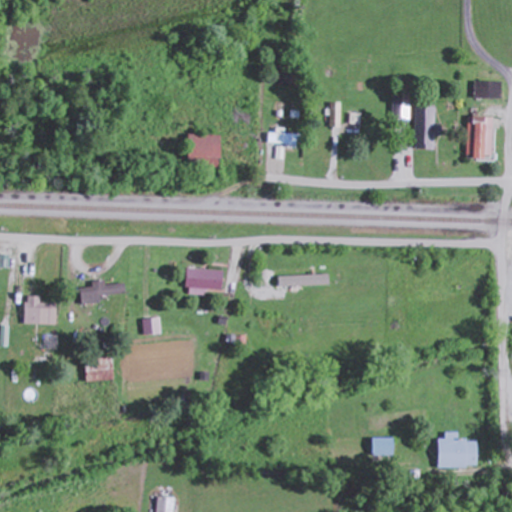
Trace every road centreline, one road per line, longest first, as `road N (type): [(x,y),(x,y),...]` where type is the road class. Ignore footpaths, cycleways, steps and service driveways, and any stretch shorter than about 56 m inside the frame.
road 1 (residential): [(502,244),(0,235)]
road 2 (residential): [(511,457),(502,305),(511,112)]
road 3 (residential): [(263,177),(507,180)]
